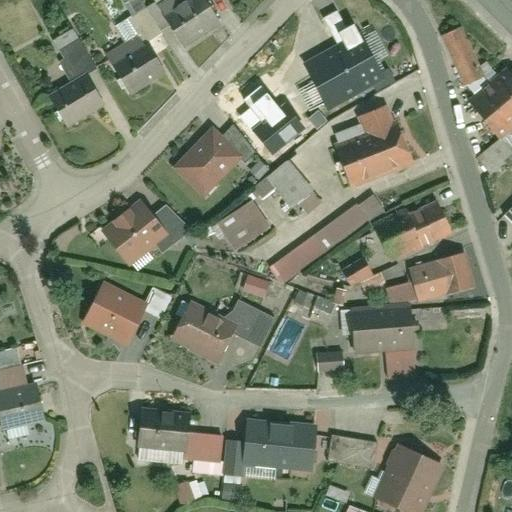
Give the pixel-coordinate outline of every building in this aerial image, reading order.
[(98,0),(111,21),(138,5),(134,0),(98,0)] [(161,0),(150,8),(178,50),(215,26),(197,0),(161,0)] [(464,31),(439,40),(456,87),(481,78),(464,31)] [(299,62),(325,114),(384,85),(359,33),(299,62)] [(46,46),(63,84),(89,73),(72,34),(46,46)] [(103,76),(121,102),(161,76),(143,50),(103,76)] [(466,110),(496,143),(511,128),(511,85),(504,76),(466,110)] [(44,106),(64,138),(104,113),(84,80),(44,106)] [(330,153),(346,194),(411,169),(395,127),(388,130),(379,109),(352,120),(361,142),(330,153)] [(251,135),(267,156),(300,131),(284,110),(251,135)] [(169,173),(197,202),(239,160),(210,132),(169,173)] [(285,168),(262,187),(288,218),(311,199),(285,168)] [(123,270),(152,247),(161,257),(187,236),(152,192),(131,209),(97,236),(123,270)] [(368,199),(270,271),(283,290),(381,218),(368,199)] [(375,225),(392,262),(452,234),(436,202),(409,215),(406,210),(375,225)] [(511,202),(498,217),(511,229),(511,202)] [(245,205),(211,233),(232,258),(266,231),(245,205)] [(346,287),(370,273),(359,255),(335,268),(346,287)] [(383,275),(390,305),(452,290),(445,260),(383,275)] [(244,272),(238,289),(262,297),(267,281),(244,272)] [(141,317),(158,323),(167,299),(150,292),(141,317)] [(97,293),(78,328),(120,350),(138,315),(97,293)] [(184,308),(166,344),(214,368),(233,332),(184,308)] [(229,345),(257,357),(271,323),(243,312),(229,345)] [(380,353),(381,384),(410,383),(408,313),(346,315),(348,354),(380,353)] [(312,357),(313,379),(343,378),(342,355),(312,357)] [(18,373),(0,376),(0,397),(21,394),(18,373)] [(0,402),(0,436),(35,430),(30,397),(0,402)] [(129,418),(128,463),(180,464),(181,419),(129,418)] [(242,426),(239,471),(306,475),(308,431),(242,426)] [(187,440),(187,475),(226,475),(227,441),(187,440)] [(331,441),(330,469),(367,470),(368,443),(331,441)] [(393,447),(370,503),(390,511),(421,511),(440,467),(393,447)] [(172,488),(175,508),(188,507),(185,486),(172,488)]
